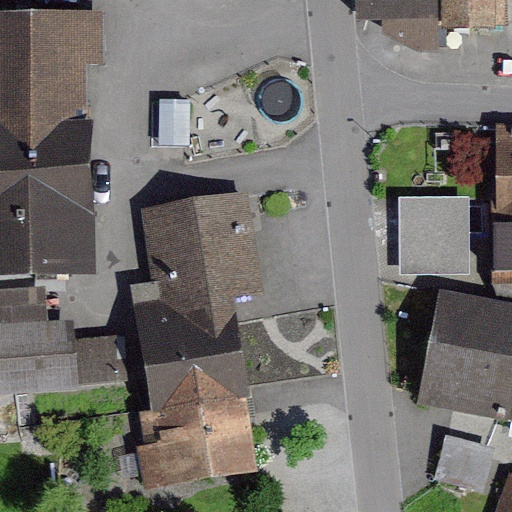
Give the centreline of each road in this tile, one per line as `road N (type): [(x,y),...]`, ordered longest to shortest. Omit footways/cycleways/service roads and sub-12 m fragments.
road 1 (residential): [(348,65),(392,511)]
road 2 (residential): [(348,65),(511,93)]
